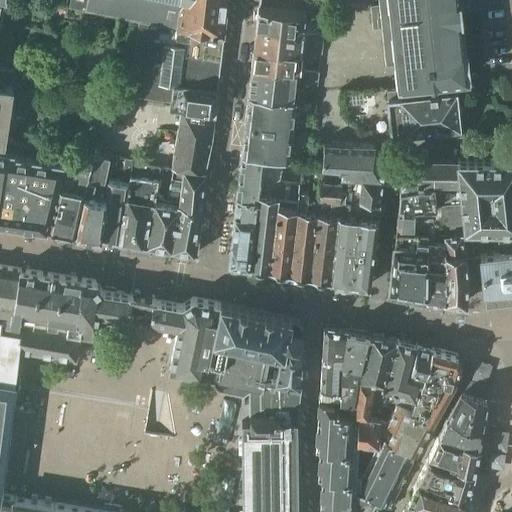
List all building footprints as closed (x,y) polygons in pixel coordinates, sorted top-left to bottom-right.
[(0,0),(0,4),(25,9),(26,0),(0,0)] [(67,0),(67,5),(138,19),(223,34),(226,6),(227,0),(67,0)] [(399,82),(399,87),(408,86),(407,81),(417,79),(437,77),(437,79),(467,75),(466,73),(468,73),(467,70),(466,70),(464,50),(465,50),(465,47),(464,47),(464,44),(463,44),(460,17),(464,17),(463,13),(462,13),(462,6),(460,0),(380,0),(381,3),(370,4),(372,26),(383,25),(386,53),(395,52),(398,72),(398,82),(399,82)] [(258,7),(255,26),(304,32),(306,12),(258,7)] [(315,33),(323,34),(325,19),(322,16),(321,15),(317,15),(315,33)] [(170,105),(180,107),(213,112),(216,88),(218,74),(219,71),(218,71),(220,61),(220,59),(221,48),(222,48),(222,46),(223,35),(223,34),(138,19),(134,46),(131,73),(129,92),(170,98),(170,105)] [(255,26),(253,45),(301,51),(321,53),(323,34),(315,33),(304,32),(255,26)] [(253,45),(251,64),(296,70),(299,70),(301,51),(253,45)] [(250,69),(248,93),(295,98),(301,98),(303,89),(294,88),(296,70),(251,64),(251,69),(250,69)] [(0,81),(11,83),(13,71),(0,68),(0,81)] [(302,83),(317,84),(319,71),(303,70),(302,83)] [(437,77),(417,79),(419,93),(423,128),(446,126),(446,125),(455,124),(458,124),(458,122),(457,122),(454,91),(455,91),(455,89),(452,89),(439,91),(437,79),(437,77)] [(408,86),(399,87),(386,88),(387,94),(390,132),(393,131),(404,130),(406,130),(406,129),(416,128),(416,129),(423,128),(419,93),(417,79),(407,81),(408,86)] [(0,137),(3,138),(11,83),(0,81),(0,137)] [(346,103),(356,102),(355,91),(345,92),(346,103)] [(248,93),(244,123),(291,128),(295,98),(248,93)] [(174,141),(171,166),(173,167),(182,168),(204,171),(210,137),(213,112),(180,107),(174,141)] [(244,123),(241,151),(270,154),(282,156),(288,156),(291,128),(244,123)] [(45,226),(46,226),(60,147),(27,142),(27,138),(12,136),(11,139),(3,138),(0,137),(0,219),(10,221),(13,221),(21,222),(21,223),(24,223),(32,224),(34,225),(34,224),(42,225),(42,226),(45,226)] [(379,184),(398,184),(433,179),(433,181),(445,181),(445,184),(460,185),(462,203),(465,226),(497,227),(511,227),(511,159),(401,159),(401,156),(393,156),(394,142),(385,142),(374,144),(352,143),(352,142),(323,141),(321,164),(318,196),(330,197),(342,198),(358,199),(377,201),(379,184)] [(46,226),(76,232),(86,151),(60,147),(46,226)] [(100,236),(109,177),(112,155),(86,151),(76,232),(83,233),(85,236),(90,237),(93,235),(100,236)] [(228,259),(249,263),(260,168),(268,169),(270,154),(241,151),(238,179),(228,259)] [(249,263),(269,267),(277,193),(279,180),(282,156),(270,154),(268,169),(260,168),(249,263)] [(117,239),(145,243),(159,163),(128,158),(125,180),(117,239)] [(145,243),(172,248),(179,205),(177,205),(170,204),(171,197),(169,197),(173,167),(171,166),(159,163),(145,243)] [(177,205),(179,205),(201,209),(205,171),(204,171),(182,168),(177,205)] [(100,236),(117,239),(125,180),(109,177),(100,236)] [(424,294),(425,294),(426,225),(443,224),(439,204),(436,205),(433,181),(433,179),(398,184),(389,288),(424,294)] [(277,193),(269,267),(289,270),(296,207),(299,187),(299,182),(279,180),(277,193)] [(289,270),(310,274),(317,208),(305,207),(307,191),(305,191),(306,188),(299,187),(296,207),(289,270)] [(310,274),(329,277),(342,198),(330,197),(329,210),(317,208),(310,274)] [(329,277),(349,281),(358,199),(342,198),(329,277)] [(373,245),(377,201),(358,199),(349,281),(370,284),(370,276),(370,275),(373,245)] [(445,233),(443,298),(466,301),(467,289),(467,269),(465,258),(473,257),(474,249),(465,226),(462,203),(439,204),(443,224),(445,233)] [(179,205),(172,248),(196,253),(201,209),(179,205)] [(425,294),(443,298),(445,233),(443,224),(426,225),(425,294)] [(511,227),(497,227),(498,242),(502,241),(503,251),(480,254),(483,290),(484,290),(485,300),(511,297),(511,227)] [(0,291),(15,293),(19,268),(0,265),(0,291)] [(41,272),(19,268),(15,293),(0,291),(0,317),(32,323),(34,313),(41,272)] [(60,275),(41,272),(34,313),(48,315),(46,325),(52,327),(54,315),(60,275)] [(66,329),(79,332),(81,321),(75,320),(81,278),(60,275),(54,315),(68,317),(66,329)] [(81,321),(79,332),(95,334),(99,312),(128,317),(131,297),(132,297),(132,295),(129,294),(129,295),(102,290),(95,280),(81,278),(75,320),(81,321)] [(205,374),(220,303),(192,297),(181,304),(155,300),(155,299),(151,298),(151,300),(152,300),(149,319),(178,325),(169,367),(188,371),(196,374),(205,375),(205,374)] [(12,502),(0,499),(0,511),(296,511),(296,475),(296,447),(295,422),(296,422),(300,368),(303,368),(304,359),(301,358),(302,342),(299,342),(302,327),(297,319),(291,318),(291,317),(220,303),(205,374),(216,376),(215,382),(218,388),(242,393),(249,389),(250,421),(241,421),(242,460),(242,511),(115,511),(51,501),(53,489),(159,507),(172,436),(152,432),(144,431),(148,410),(47,393),(29,497),(13,494),(12,502)] [(0,381),(14,384),(18,348),(75,358),(79,332),(66,329),(52,327),(46,325),(32,323),(0,317),(0,381)] [(318,397),(340,401),(348,329),(323,324),(321,360),(320,386),(318,397)] [(348,329),(340,401),(355,403),(372,334),(348,329)] [(358,413),(358,416),(356,442),(378,444),(378,437),(380,419),(379,418),(379,415),(369,414),(374,380),(384,381),(383,387),(388,389),(397,339),(396,339),(372,334),(355,403),(340,401),(340,405),(333,403),(333,411),(358,413)] [(397,339),(388,389),(398,392),(414,398),(425,367),(412,364),(417,344),(397,339)] [(412,364),(425,367),(427,367),(432,347),(431,347),(431,348),(417,344),(412,364)] [(380,419),(378,437),(385,439),(414,452),(431,420),(452,381),(456,373),(460,361),(457,354),(457,353),(432,347),(427,367),(425,367),(414,398),(398,392),(395,404),(387,421),(380,419)] [(487,380),(494,364),(475,356),(468,372),(487,380)] [(467,380),(445,417),(482,430),(482,426),(485,425),(486,418),(484,416),(487,399),(491,387),(467,380)] [(0,485),(2,470),(4,457),(7,431),(8,427),(9,418),(11,408),(14,384),(0,381),(0,485)] [(356,511),(357,506),(353,506),(355,479),(350,478),(353,450),(348,450),(351,415),(358,416),(358,413),(333,411),(333,403),(318,401),(315,448),(319,449),(317,477),(321,477),(319,505),(324,506),(323,511),(356,511)] [(445,417),(436,437),(478,449),(482,430),(445,417)] [(488,445),(508,448),(510,428),(490,426),(488,445)] [(436,437),(427,458),(473,472),(478,449),(436,437)] [(414,452),(385,439),(359,490),(389,504),(414,452)] [(505,468),(508,450),(486,446),(482,464),(505,468)] [(427,458),(416,481),(467,500),(467,499),(467,498),(473,472),(427,458)] [(416,481),(406,502),(430,511),(463,511),(467,500),(416,481)] [(401,511),(430,511),(406,502),(401,511)]
